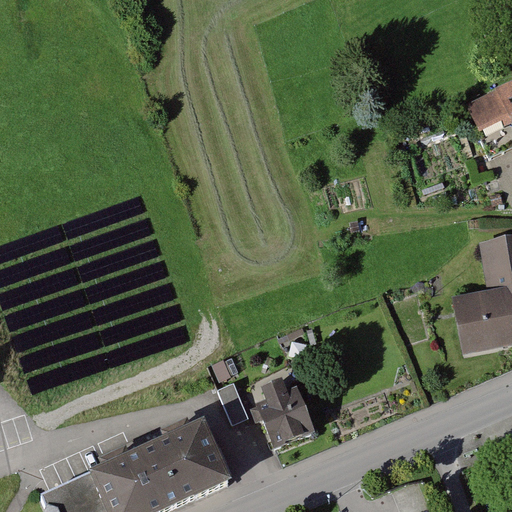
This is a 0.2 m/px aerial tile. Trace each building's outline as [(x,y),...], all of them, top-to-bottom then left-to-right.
[(511,88),(469,107),(484,143),(511,131),(511,88)] [(511,245),(482,251),(489,295),(451,302),(461,362),(511,353),(511,245)] [(233,430),(249,424),(235,388),(219,394),(233,430)] [(268,412),(257,416),(272,453),(312,436),(296,396),(286,400),(282,389),(262,397),(268,412)] [(205,430),(44,505),(47,511),(164,511),(229,482),(205,430)]
